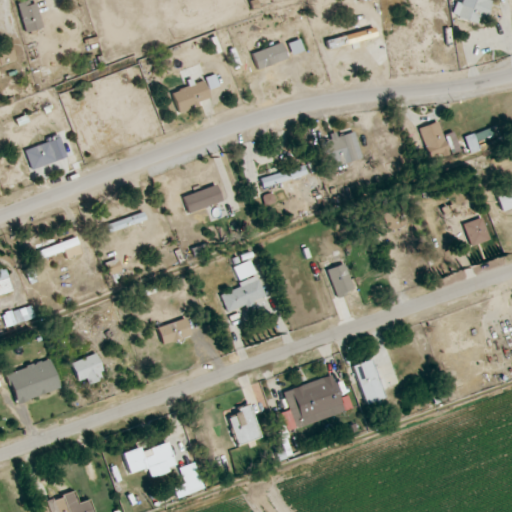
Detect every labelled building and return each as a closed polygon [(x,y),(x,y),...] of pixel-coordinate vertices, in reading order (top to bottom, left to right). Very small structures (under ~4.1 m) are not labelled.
[(41,29),(35,0),(32,0),(17,3),(23,32),(41,29)] [(455,0),(451,15),(476,24),(480,14),(485,16),(490,1),(487,0),(455,0)] [(326,48),(375,38),(374,29),(324,39),(326,48)] [(0,43),(0,66),(15,59),(7,41),(0,43)] [(250,54),(257,70),(287,59),(280,43),(250,54)] [(205,77),(208,89),(218,87),(215,74),(205,77)] [(177,112),(209,100),(202,80),(169,93),(177,112)] [(448,153),(436,121),(417,129),(429,160),(448,153)] [(335,137),(335,136),(318,141),(326,169),(361,159),(353,132),(335,137)] [(65,158),(59,137),(23,149),(29,170),(65,158)] [(259,176),(261,186),(305,177),(303,167),(259,176)] [(511,207),(511,184),(493,191),(500,211),(511,207)] [(221,201),(215,185),(181,197),(187,214),(221,201)] [(381,214),(387,231),(406,224),(400,207),(381,214)] [(145,221),(142,213),(104,225),(107,233),(145,221)] [(488,240),(480,217),(461,224),(469,246),(488,240)] [(39,258),(63,253),(65,259),(80,256),(76,240),(37,248),(39,258)] [(103,264),(108,276),(121,271),(116,259),(103,264)] [(45,279),(38,261),(22,267),(29,285),(45,279)] [(253,274),(248,261),(231,267),(236,280),(253,274)] [(352,291),(343,264),(325,270),(335,297),(352,291)] [(0,295),(12,292),(4,269),(0,269),(0,295)] [(264,296),(255,278),(217,294),(226,313),(264,296)] [(29,319),(26,308),(1,314),(4,326),(29,319)] [(160,344),(189,337),(185,320),(156,326),(160,344)] [(76,381),(84,378),(87,385),(103,379),(94,354),(69,363),(76,381)] [(14,404),(58,390),(48,359),(5,373),(14,404)] [(354,365),(364,404),(382,400),(372,360),(354,365)] [(282,391),(288,410),(279,413),(285,431),(343,413),(332,376),(282,391)] [(235,445),(258,438),(250,408),(226,414),(235,445)] [(173,465),(166,443),(140,451),(139,447),(121,453),(128,473),(164,462),(166,468),(173,465)] [(201,489),(194,463),(178,467),(186,494),(201,489)] [(91,511),(88,500),(76,503),(72,492),(39,502),(41,511),(91,511)]
